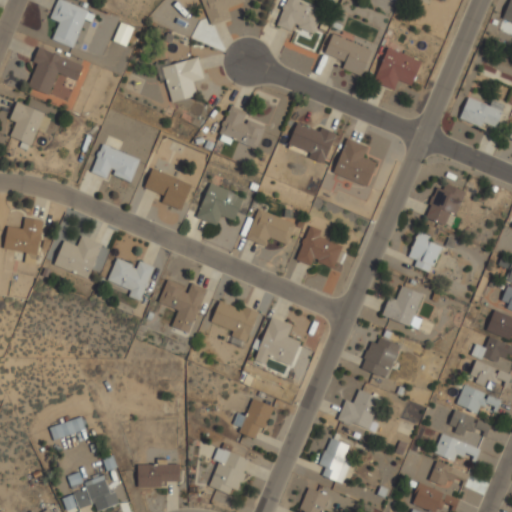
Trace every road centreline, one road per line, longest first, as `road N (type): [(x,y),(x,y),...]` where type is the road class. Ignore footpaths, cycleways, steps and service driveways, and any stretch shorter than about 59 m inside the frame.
road 1 (residential): [(479,0),(262,511)]
road 2 (residential): [(345,313),(65,193),(0,180)]
road 3 (residential): [(253,63),(421,137)]
